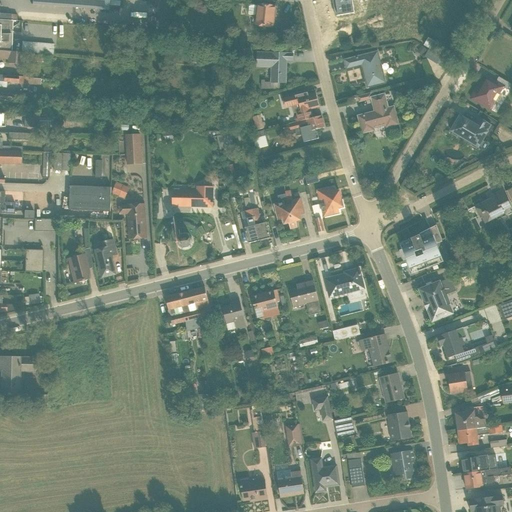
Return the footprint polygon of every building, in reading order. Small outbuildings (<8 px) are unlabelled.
[(110,0),(30,0),(30,6),(110,12),(110,0)] [(154,0),(153,26),(166,27),(166,0),(154,0)] [(332,0),(335,17),(354,14),(351,0),(332,0)] [(251,28),(273,30),(275,7),(254,5),(251,28)] [(101,23),(103,15),(93,12),(91,20),(101,23)] [(45,51),(45,43),(15,42),(14,49),(45,51)] [(417,55),(434,65),(439,58),(422,47),(417,55)] [(291,61),(291,53),(255,52),(255,69),(269,69),(269,85),(285,85),(286,61),(291,61)] [(366,88),(385,84),(378,52),(343,60),(346,69),(360,65),(366,88)] [(498,89),(482,80),(470,101),(487,110),(498,89)] [(297,113),(319,108),(315,91),(293,96),(297,113)] [(360,134),(398,125),(393,105),(387,106),(385,95),(369,99),(372,112),(356,116),(360,134)] [(253,114),(245,117),(250,129),(258,126),(253,114)] [(452,116),(441,134),(469,150),(478,151),(481,149),(492,130),(476,120),(471,127),(452,116)] [(308,133),(324,129),(321,117),(305,122),(308,133)] [(217,136),(220,150),(234,147),(231,133),(217,136)] [(126,135),(127,165),(142,165),(141,134),(126,135)] [(0,163),(13,164),(14,150),(0,149),(0,163)] [(46,153),(45,172),(61,172),(62,153),(46,153)] [(94,161),(93,178),(102,178),(103,161),(94,161)] [(226,167),(228,176),(236,174),(233,165),(226,167)] [(303,201),(309,200),(308,189),(314,188),(312,175),(300,176),(303,201)] [(117,184),(112,195),(125,201),(130,190),(117,184)] [(252,210),(259,208),(258,207),(259,207),(255,192),(253,193),(253,190),(254,190),(253,184),(247,186),(247,188),(249,195),(249,198),(252,207),(252,210)] [(68,186),(67,210),(111,211),(111,188),(68,186)] [(174,207),(214,208),(214,187),(196,187),(196,192),(174,191),(174,207)] [(249,195),(247,188),(238,190),(240,197),(249,195)] [(333,188),(317,192),(319,202),(323,201),(324,204),(341,200),(340,192),(334,193),(333,188)] [(484,226),(511,212),(501,191),(473,205),(484,226)] [(296,222),(301,220),(299,215),(304,214),(300,199),(291,201),(296,222)] [(340,213),(339,209),(343,208),(341,200),(324,204),(325,210),(322,211),(324,217),(340,213)] [(296,222),(291,201),(284,203),(284,202),(274,204),(278,220),(283,219),(284,224),(289,223),(291,229),(297,228),(296,222)] [(129,240),(148,239),(146,204),(119,205),(120,215),(128,215),(129,240)] [(260,241),(270,238),(266,224),(267,223),(265,216),(261,217),(259,208),(252,210),(260,241)] [(260,241),(252,210),(241,213),(249,244),(260,241)] [(271,210),(267,211),(271,228),(277,226),(275,216),(273,217),(271,210)] [(32,212),(23,212),(22,220),(32,221),(32,212)] [(53,223),(34,222),(33,233),(53,234),(53,223)] [(190,247),(192,244),(192,241),(192,238),(190,235),(187,234),(184,233),(181,234),(179,236),(177,238),(177,241),(177,244),(179,247),(182,249),(185,249),(188,248),(190,247)] [(407,273),(439,260),(430,237),(398,250),(407,273)] [(96,250),(103,277),(115,274),(111,257),(118,255),(114,239),(100,243),(101,248),(96,250)] [(84,254),(87,269),(93,268),(88,249),(83,250),(84,254)] [(41,252),(24,251),(23,273),(40,273),(41,252)] [(87,280),(90,279),(87,269),(84,254),(66,259),(73,284),(87,280)] [(344,274),(324,279),(329,299),(366,290),(360,267),(343,272),(344,274)] [(309,315),(322,312),(313,281),(305,283),(306,286),(297,288),(289,290),(294,308),(306,304),(309,315)] [(429,324),(452,315),(438,281),(415,290),(429,324)] [(199,319),(212,316),(205,288),(192,291),(199,319)] [(199,319),(192,291),(179,294),(186,322),(187,331),(200,329),(199,319)] [(264,319),(280,315),(277,302),(274,291),(252,297),(257,318),(264,317),(264,319)] [(173,325),(186,322),(179,294),(166,298),(173,325)] [(511,295),(502,299),(504,304),(493,308),(497,317),(511,311),(511,295)] [(28,299),(23,300),(24,307),(42,305),(41,298),(38,298),(38,296),(27,297),(28,299)] [(237,331),(247,328),(240,300),(233,301),(234,304),(222,307),(228,331),(236,329),(237,331)] [(331,307),(334,321),(356,315),(353,302),(331,307)] [(313,331),(324,329),(322,319),(311,321),(313,331)] [(506,325),(492,330),(495,340),(510,336),(506,325)] [(441,353),(461,346),(456,333),(436,341),(441,353)] [(490,345),(496,342),(492,333),(486,336),(490,345)] [(369,369),(392,363),(384,334),(358,341),(361,352),(364,351),(369,369)] [(257,356),(267,353),(265,345),(254,348),(257,356)] [(0,393),(19,394),(19,372),(38,373),(39,356),(0,355),(0,393)] [(448,394),(466,392),(463,372),(445,374),(448,394)] [(384,404),(404,399),(397,373),(377,378),(384,404)] [(511,387),(500,390),(502,403),(511,401),(511,387)] [(325,417),(321,395),(306,398),(308,409),(314,408),(316,419),(325,417)] [(256,429),(255,407),(245,407),(246,429),(256,429)] [(223,439),(229,438),(227,425),(233,424),(231,409),(219,411),(223,439)] [(453,413),(456,432),(474,430),(472,411),(453,413)] [(390,442),(411,439),(406,413),(386,416),(390,442)] [(493,421),(483,422),(484,432),(495,431),(493,421)] [(282,446),(293,446),(292,423),(281,424),(282,446)] [(255,430),(247,430),(248,446),(256,446),(255,430)] [(458,448),(477,445),(474,430),(456,432),(458,448)] [(394,481),(416,478),(412,450),(389,454),(394,481)] [(360,453),(347,455),(352,488),(365,486),(360,453)] [(459,459),(462,477),(479,475),(477,457),(459,459)] [(309,459),(314,493),(326,492),(325,488),(339,486),(336,465),(322,467),(321,458),(309,459)] [(278,499),(303,496),(300,472),(289,473),(289,478),(276,479),(278,499)] [(464,492),(481,490),(479,475),(462,477),(464,492)] [(240,503),(266,500),(264,481),(250,483),(250,479),(237,480),(240,503)] [(476,511),(496,511),(495,496),(475,498),(476,511)]
